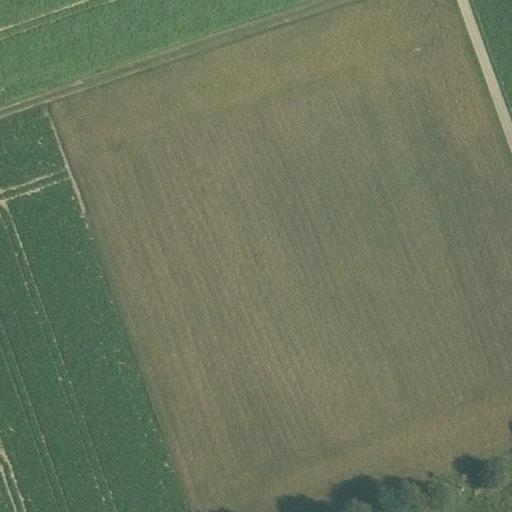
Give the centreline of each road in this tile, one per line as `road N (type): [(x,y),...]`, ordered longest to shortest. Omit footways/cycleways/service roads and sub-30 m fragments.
road 1 (track): [(0,121),(360,0)]
road 2 (track): [(460,0),(511,139)]
